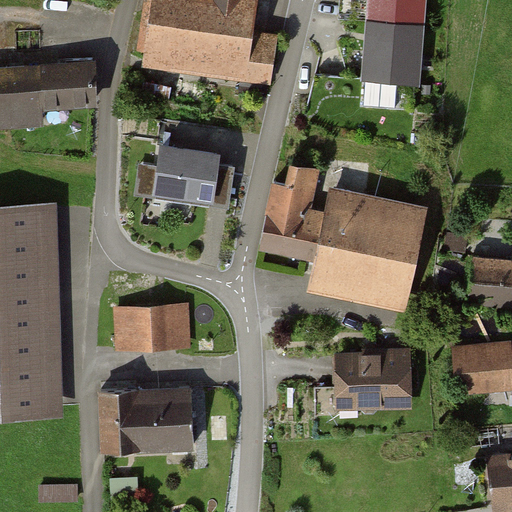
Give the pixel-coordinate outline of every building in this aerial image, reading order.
[(152,0),(145,54),(274,72),(279,34),(251,30),(255,0),(152,0)] [(421,23),(422,0),(371,0),(370,19),(421,23)] [(417,82),(421,23),(370,19),(364,105),(396,108),(398,81),(417,82)] [(0,118),(97,112),(94,69),(0,75),(0,118)] [(157,190),(212,199),(219,154),(164,146),(157,190)] [(419,223),(327,203),(325,212),(308,208),(317,167),(294,162),(290,184),(275,180),(262,244),(317,256),(314,271),(405,290),(419,223)] [(0,408),(47,407),(41,207),(0,208),(0,408)] [(468,236),(448,233),(446,248),(466,251),(468,236)] [(511,260),(474,256),(470,299),(511,303),(511,260)] [(185,305),(118,308),(120,346),(187,343),(185,305)] [(511,345),(458,352),(463,393),(511,387),(511,345)] [(335,355),(335,400),(414,400),(414,355),(335,355)] [(103,391),(104,448),(195,444),(193,387),(103,391)] [(511,455),(489,459),(495,505),(511,502),(511,455)] [(78,499),(77,486),(41,486),(41,499),(78,499)]
